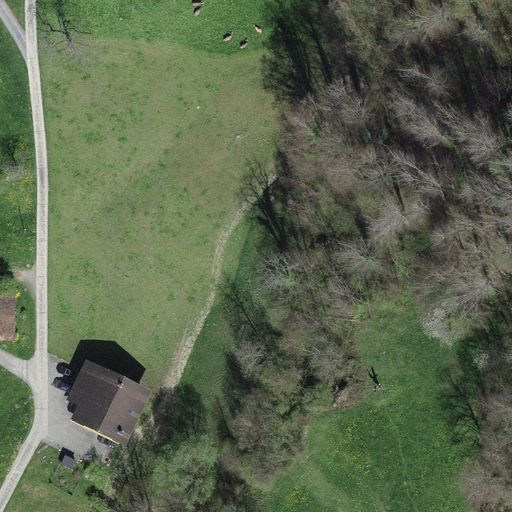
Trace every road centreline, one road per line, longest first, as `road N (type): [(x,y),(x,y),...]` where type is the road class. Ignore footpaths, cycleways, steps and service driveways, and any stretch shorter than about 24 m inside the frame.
road 1 (residential): [(39,379),(42,188),(27,50)]
road 2 (residential): [(0,506),(40,430),(39,379)]
